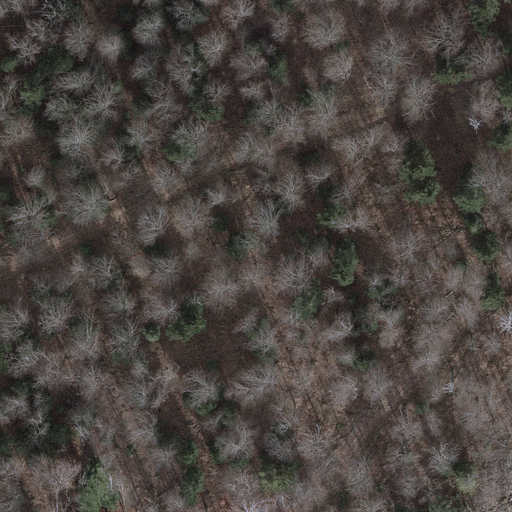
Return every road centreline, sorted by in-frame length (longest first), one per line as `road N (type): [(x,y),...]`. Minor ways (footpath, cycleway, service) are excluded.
road 1 (track): [(511,52),(360,122),(251,145),(0,267)]
road 2 (track): [(305,511),(511,286)]
